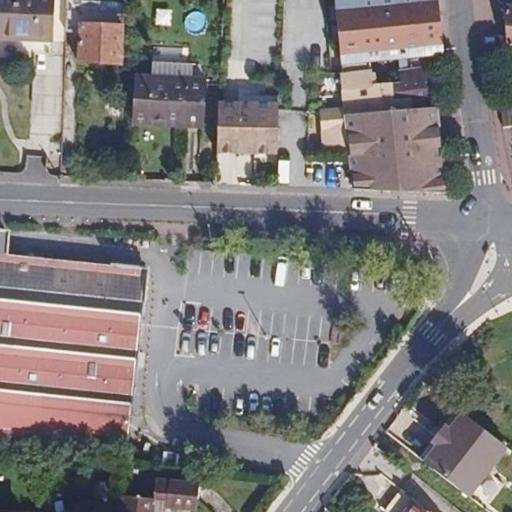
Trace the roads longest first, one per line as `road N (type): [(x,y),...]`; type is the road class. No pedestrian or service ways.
road 1 (secondary): [(0,201),(484,223)]
road 2 (tertiary): [(456,309),(400,368),(290,511)]
road 3 (tertiary): [(462,0),(484,223)]
